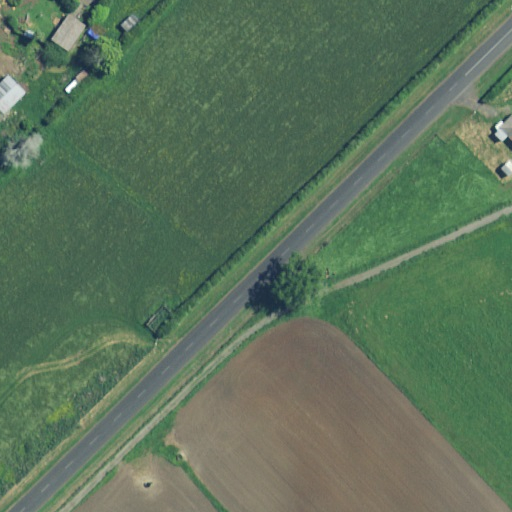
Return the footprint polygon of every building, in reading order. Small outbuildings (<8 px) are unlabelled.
[(152,13),(143,3),(133,12),(143,22),(152,13)] [(86,26),(69,14),(51,39),(68,52),(86,26)] [(25,93),(7,76),(0,83),(0,111),(3,115),(25,93)] [(494,128),(497,131),(494,134),(501,142),(507,136),(511,140),(511,115),(503,124),(501,122),(494,128)] [(511,173),(511,164),(508,161),(501,169),(508,177),(511,173)]
